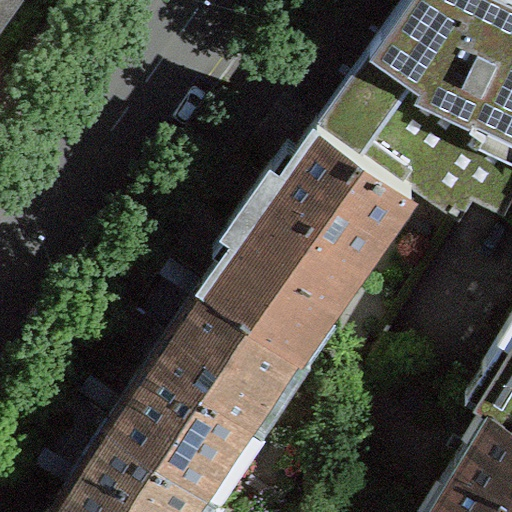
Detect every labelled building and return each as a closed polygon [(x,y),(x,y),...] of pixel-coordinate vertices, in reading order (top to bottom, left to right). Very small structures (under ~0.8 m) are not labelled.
[(504,207),(511,189),(511,0),(396,0),(316,113),(409,179),(458,213),(471,192),(504,207)] [(237,224),(202,274),(296,339),(349,264),(409,179),(316,113),(281,162),(271,155),(245,191),(227,217),(237,224)] [(296,339),(202,274),(164,329),(155,343),(249,407),(296,339)] [(511,411),(511,307),(480,359),(493,367),(478,391),(502,405),(511,411)] [(249,407),(155,343),(117,398),(108,412),(203,476),(249,407)] [(420,507),(427,511),(511,511),(511,411),(502,405),(470,457),(455,449),(420,507)] [(179,511),(203,476),(108,412),(72,467),(63,480),(111,511),(179,511)] [(111,511),(63,480),(42,511),(111,511)]
